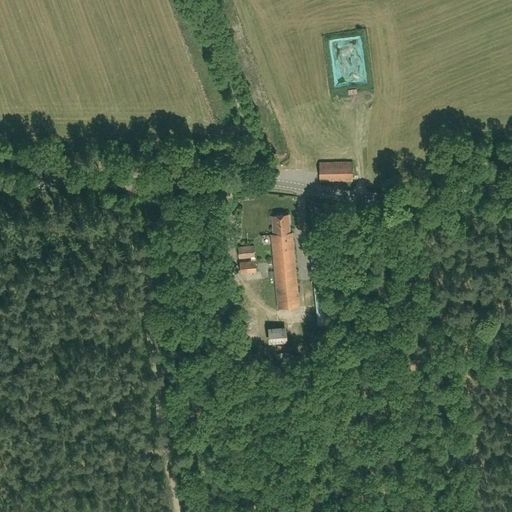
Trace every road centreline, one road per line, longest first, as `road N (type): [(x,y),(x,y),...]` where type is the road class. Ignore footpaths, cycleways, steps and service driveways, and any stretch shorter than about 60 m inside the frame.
road 1 (tertiary): [(511,190),(361,198),(250,182),(0,185)]
road 2 (track): [(174,511),(125,182)]
road 3 (track): [(204,0),(262,183)]
